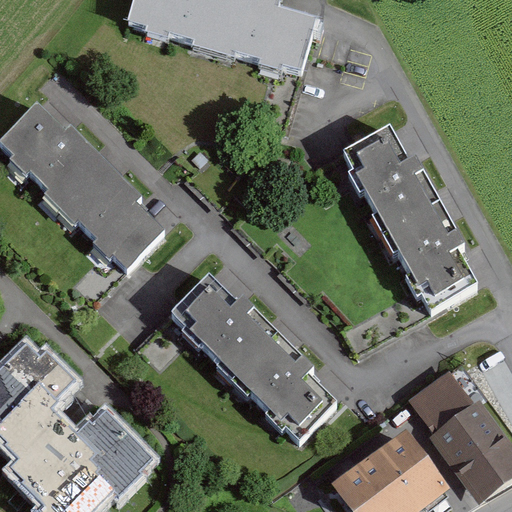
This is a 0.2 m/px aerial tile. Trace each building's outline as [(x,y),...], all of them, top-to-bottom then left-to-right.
[(214,61),(225,9),(193,0),(133,0),(124,37),(214,61)] [(225,9),(214,61),(299,83),(313,32),(225,9)] [(0,149),(0,161),(60,220),(98,178),(34,116),(0,149)] [(340,163),(381,241),(427,216),(387,139),(340,163)] [(98,178),(60,220),(119,277),(158,237),(98,178)] [(427,216),(381,241),(422,318),(468,294),(427,216)] [(163,322),(227,385),(264,347),(201,284),(163,322)] [(264,347),(227,385),(290,448),(328,410),(264,347)] [(131,483),(147,467),(97,416),(70,442),(49,421),(77,394),(44,361),(34,371),(21,358),(0,378),(0,462),(17,479),(7,489),(30,511),(103,511),(108,507),(112,511),(115,511),(138,490),(131,483)] [(474,505),(511,477),(511,463),(446,374),(402,406),(474,505)] [(435,511),(446,504),(398,445),(327,499),(334,511),(435,511)]
